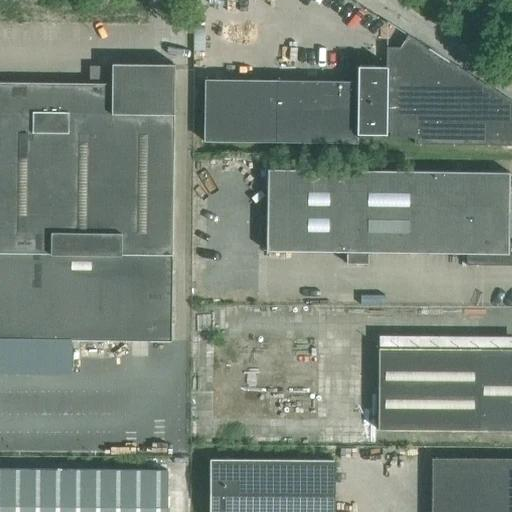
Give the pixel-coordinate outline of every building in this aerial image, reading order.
[(511,144),(511,101),(449,60),(428,47),(408,35),(400,47),(385,47),(385,67),(344,67),(344,80),(202,80),(202,142),(355,142),(355,135),(389,135),(389,137),(414,137),(414,144),(506,145),(511,144)] [(0,338),(171,341),(174,112),(174,64),(111,63),(111,83),(0,81),(0,338)] [(511,243),(508,243),(508,172),(266,169),(266,251),(346,252),(346,264),(367,264),(367,252),(466,253),(466,265),(511,265),(511,243)] [(511,430),(511,348),(378,348),(378,430),(511,430)] [(511,511),(511,458),(432,459),(432,511),(511,511)] [(333,511),(333,460),(208,461),(208,511),(333,511)] [(0,511),(164,511),(165,469),(0,468),(0,511)]
